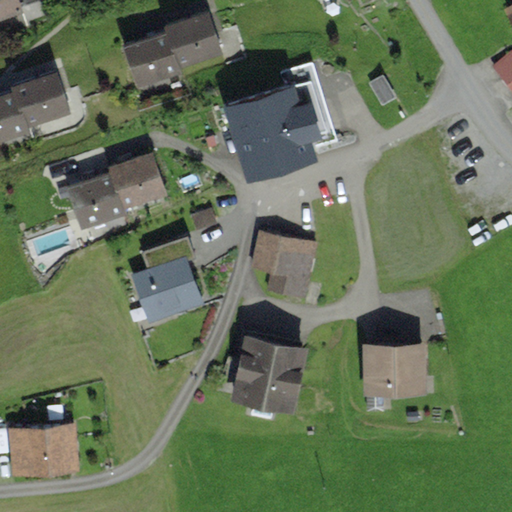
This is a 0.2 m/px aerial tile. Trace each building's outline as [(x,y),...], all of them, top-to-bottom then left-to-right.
[(25,0),(0,0),(0,17),(28,8),(25,0)] [(171,22),(182,60),(231,46),(220,8),(171,22)] [(173,31),(126,46),(139,89),(186,74),(173,31)] [(511,47),(497,59),(511,78),(511,47)] [(20,78),(31,120),(73,109),(62,67),(20,78)] [(0,88),(0,139),(34,130),(21,82),(0,88)] [(228,108),(251,177),(328,151),(304,82),(228,108)] [(117,160),(128,200),(177,187),(166,146),(117,160)] [(119,170),(73,183),(86,228),(132,215),(119,170)] [(321,242),(260,230),(252,272),(312,284),(321,242)] [(194,252),(131,275),(148,320),(211,297),(194,252)] [(316,344),(252,330),(236,398),(300,412),(316,344)] [(433,340),(369,339),(368,394),(431,395),(433,340)] [(77,421),(14,429),(20,475),(82,467),(77,421)]
